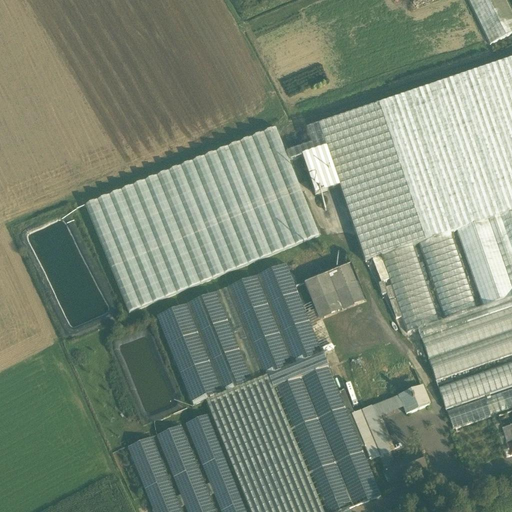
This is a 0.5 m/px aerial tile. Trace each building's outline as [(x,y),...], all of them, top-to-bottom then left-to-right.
[(466,0),(488,46),(511,34),(511,18),(503,0),(466,0)] [(511,60),(378,105),(426,243),(452,234),(458,232),(511,213),(511,60)] [(318,126),(326,149),(339,187),(365,263),(372,261),(381,258),(413,247),(420,245),(426,243),(378,105),(318,126)] [(288,161),(301,157),(326,149),(318,126),(306,130),(312,146),(286,154),(288,161)] [(85,206),(129,314),(319,237),(288,161),(286,154),(275,129),(85,206)] [(315,196),(339,187),(326,149),(301,157),(315,196)] [(511,298),(511,213),(458,232),(484,308),(511,298)] [(478,310),(452,234),(426,243),(420,245),(446,321),(478,310)] [(440,323),(413,247),(381,258),(389,281),(408,334),(419,330),(440,323)] [(381,258),(372,261),(381,284),(389,281),(381,258)] [(226,290),(243,330),(247,340),(263,380),(270,377),(324,355),(287,265),(226,290)] [(305,285),(313,304),(359,285),(351,265),(305,285)] [(359,285),(313,304),(320,321),(366,301),(359,285)] [(226,290),(217,293),(233,333),(243,330),(226,290)] [(254,383),(238,344),(233,333),(217,293),(155,319),(191,409),(205,403),(254,383)] [(419,330),(422,340),(511,309),(511,298),(484,308),(478,310),(446,321),(440,323),(419,330)] [(511,410),(511,309),(422,340),(437,382),(511,356),(511,364),(439,390),(446,411),(487,398),(487,399),(447,413),(453,430),(456,429),(492,417),(494,421),(459,432),(457,433),(454,433),(467,471),(506,459),(505,456),(509,455),(498,418),(497,415),(511,410)] [(238,344),(247,340),(243,330),(233,333),(238,344)] [(238,344),(254,383),(263,380),(247,340),(238,344)] [(329,368),(324,355),(270,377),(275,389),(329,368)] [(298,449),(293,451),(297,462),(302,460),(322,511),(345,511),(348,511),(381,498),(361,448),(340,393),(329,368),(275,389),(298,449)] [(254,383),(205,403),(210,416),(212,415),(236,475),(239,473),(215,413),(241,403),(264,461),(267,460),(244,402),(270,392),(293,451),(298,449),(275,389),(270,377),(263,380),(254,383)] [(403,410),(406,417),(429,408),(422,389),(398,398),(403,410)] [(361,448),(365,447),(353,416),(355,415),(345,391),(340,393),(361,448)] [(316,511),(297,462),(293,451),(270,392),(244,402),(267,460),(264,461),(268,474),(272,472),(287,511),(316,511)] [(398,398),(373,408),(377,420),(403,410),(398,398)] [(283,511),(268,474),(264,461),(241,403),(215,413),(239,473),(253,511),(283,511)] [(373,408),(355,415),(353,416),(365,447),(371,462),(380,458),(387,456),(391,454),(377,420),(373,408)] [(511,412),(498,418),(509,455),(505,456),(506,459),(511,457),(511,412)] [(250,511),(236,475),(212,415),(210,416),(186,425),(210,485),(206,486),(211,497),(214,496),(220,511),(250,511)] [(456,429),(457,433),(459,432),(494,421),(492,417),(456,429)] [(216,511),(211,497),(206,486),(183,427),(157,437),(180,497),(177,498),(181,509),(185,508),(186,511),(216,511)] [(182,511),(181,509),(177,498),(154,438),(128,449),(152,511),(182,511)] [(396,481),(397,482),(414,475),(427,470),(424,464),(421,455),(411,458),(399,463),(391,466),(387,456),(380,458),(385,471),(386,472),(392,470),(396,481)] [(322,511),(302,460),(297,462),(316,511),(287,511),(272,472),(268,474),(283,511),(322,511)] [(392,470),(386,472),(383,473),(387,484),(396,481),(392,470)] [(253,511),(239,473),(236,475),(250,511),(253,511)]
